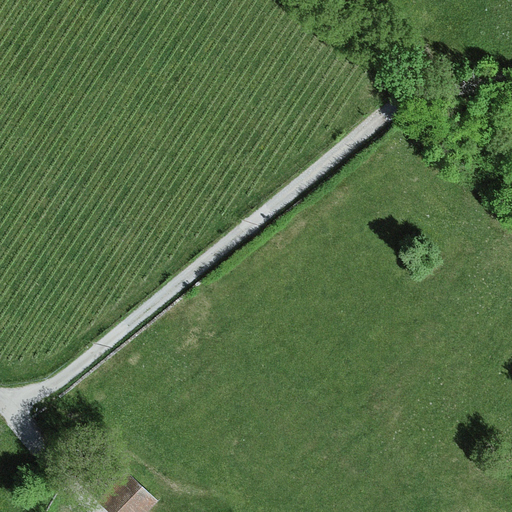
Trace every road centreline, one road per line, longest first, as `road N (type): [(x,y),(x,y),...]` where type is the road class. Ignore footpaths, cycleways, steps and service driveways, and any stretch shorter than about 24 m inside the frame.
road 1 (track): [(7,408),(59,381),(155,306),(394,101),(416,89),(511,72)]
road 2 (unclassified): [(99,511),(0,403)]
